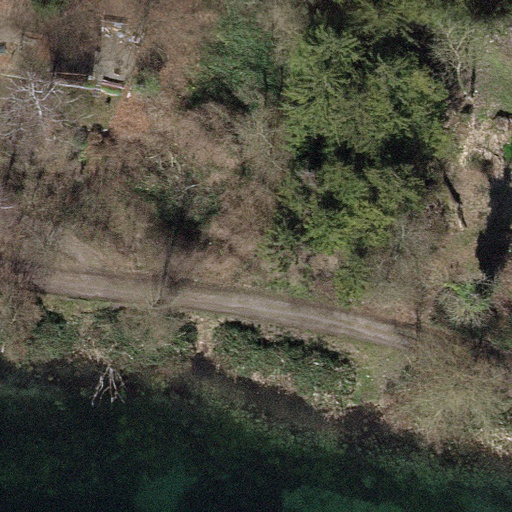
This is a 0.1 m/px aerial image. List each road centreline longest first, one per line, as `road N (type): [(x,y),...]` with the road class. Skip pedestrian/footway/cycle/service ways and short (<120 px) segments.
road 1 (track): [(511,375),(311,311),(0,265)]
road 2 (track): [(127,286),(61,237),(0,212)]
